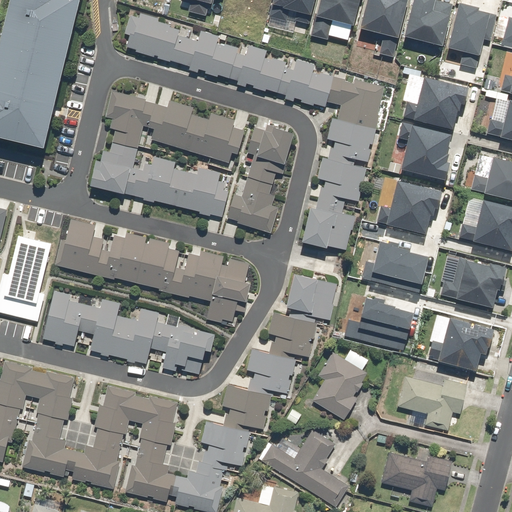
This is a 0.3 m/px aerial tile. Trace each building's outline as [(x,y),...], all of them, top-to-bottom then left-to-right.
[(0,0),(0,131),(44,143),(79,0),(0,0)] [(271,0),(268,17),(284,21),(286,11),(308,16),(311,0),(271,0)] [(318,0),(309,36),(328,41),(332,23),(356,29),(362,0),(318,0)] [(365,0),(358,30),(382,36),(378,54),(393,58),(407,0),(365,0)] [(433,0),(411,0),(402,38),(441,47),(448,15),(431,11),(433,0)] [(131,32),(128,43),(137,46),(136,49),(171,59),(171,57),(191,63),(189,67),(199,69),(199,66),(207,69),(206,70),(218,74),(219,72),(239,78),(238,81),(247,84),(248,81),(254,83),(254,85),(267,89),(267,87),(286,93),(285,96),(294,98),(295,95),(302,97),(302,99),(314,102),(315,101),(325,104),(326,102),(333,77),(312,71),(314,62),(297,56),(295,62),(265,53),(266,48),(249,43),(248,47),(246,52),(237,49),(239,46),(217,39),(219,34),(202,28),(199,38),(179,32),(181,26),(159,20),(160,16),(142,11),(141,15),(131,12),(125,30),(131,32)] [(511,69),(510,77),(503,75),(499,91),(511,94),(511,69)] [(368,157),(386,85),(356,77),(355,83),(333,77),(326,102),(339,105),(337,115),(333,115),(328,137),(332,138),(328,157),(323,156),(318,176),(323,177),(316,206),(310,204),(309,209),(301,239),(326,245),(327,242),(347,247),(354,215),(342,212),(346,195),(358,198),(367,165),(354,162),(356,154),(368,157)] [(467,88),(421,77),(415,104),(406,102),(402,118),(452,130),(458,105),(463,106),(467,88)] [(151,139),(233,164),(245,125),(210,114),(208,120),(190,114),(192,109),(169,102),(167,108),(145,102),(144,100),(111,92),(104,117),(112,120),(109,130),(116,132),(113,142),(137,148),(143,127),(154,130),(151,139)] [(511,103),(507,102),(502,124),(489,121),(486,134),(511,139),(511,103)] [(236,191),(229,216),(271,229),(278,208),(271,206),(276,189),(272,188),(277,171),(282,172),(295,129),(268,121),(267,127),(255,124),(245,154),(253,157),(243,192),(236,191)] [(449,136),(402,123),(398,138),(406,140),(398,170),(442,181),(450,151),(445,150),(449,136)] [(95,158),(89,181),(224,212),(230,186),(224,185),(225,178),(220,177),(221,170),(199,165),(198,173),(173,168),(175,159),(152,154),(151,161),(146,160),(145,164),(134,162),(137,148),(113,142),(110,151),(103,150),(100,159),(95,158)] [(511,163),(491,158),(485,181),(474,178),(471,190),(511,200),(511,163)] [(440,193),(395,182),(388,209),(380,207),(376,223),(425,235),(431,209),(436,210),(440,193)] [(511,207),(481,200),(474,227),(462,225),(458,241),(509,253),(511,241),(511,207)] [(0,238),(1,238),(8,207),(0,204),(0,238)] [(224,317),(233,319),(236,307),(245,309),(252,279),(247,278),(251,260),(231,255),(229,262),(222,260),(224,253),(201,248),(200,252),(189,250),(186,266),(176,263),(179,252),(167,249),(169,240),(127,230),(126,234),(115,232),(114,236),(111,247),(103,245),(106,234),(93,231),(96,221),(71,215),(59,263),(116,276),(116,275),(160,286),(159,287),(210,299),(206,317),(223,321),(224,317)] [(2,275),(0,282),(0,312),(15,316),(36,322),(43,295),(37,294),(49,244),(17,236),(7,276),(2,275)] [(443,279),(438,294),(490,309),(495,292),(498,293),(504,270),(459,257),(453,282),(443,279)] [(174,472),(167,498),(217,510),(224,484),(221,483),(225,463),(228,464),(242,467),(251,426),(263,429),(271,394),(285,397),(296,351),(310,355),(318,320),(327,322),(328,316),(332,317),(340,281),(295,270),(286,305),(290,306),(289,313),(273,309),(267,334),(272,335),(269,350),(251,346),(245,370),(252,372),(248,386),(228,382),(222,405),(228,407),(225,422),(205,417),(199,442),(204,443),(206,444),(203,457),(201,456),(198,470),(190,468),(188,475),(174,472)] [(54,292),(42,339),(74,347),(77,332),(93,336),(90,350),(145,364),(149,349),(165,353),(161,368),(199,377),(209,335),(155,322),(157,314),(140,310),(137,322),(115,317),(118,304),(102,300),(100,309),(68,301),(69,296),(54,292)] [(491,332),(447,319),(440,344),(433,342),(431,349),(437,351),(434,361),(470,371),(476,353),(484,355),(491,332)] [(344,360),(330,352),(317,374),(324,379),(312,400),(345,418),(356,398),(353,396),(367,372),(362,369),(368,359),(350,349),(344,360)] [(127,489),(167,498),(174,472),(168,470),(169,463),(163,461),(169,440),(172,441),(177,420),(175,419),(179,401),(151,394),(150,396),(136,392),(137,390),(108,383),(104,400),(101,400),(95,423),(98,423),(93,443),(87,442),(86,450),(65,445),(67,437),(60,435),(65,415),(69,416),(74,395),(70,394),(75,375),(48,368),(47,372),(34,369),(35,365),(5,357),(0,376),(0,375),(0,456),(2,457),(6,441),(12,443),(24,395),(42,399),(32,440),(27,439),(22,463),(114,485),(120,457),(118,456),(124,430),(126,431),(129,417),(143,421),(140,435),(143,435),(136,462),(133,462),(127,489)] [(402,378),(397,406),(426,412),(424,425),(449,430),(452,412),(459,414),(465,385),(444,381),(443,386),(402,378)] [(292,409),(286,418),(296,424),(302,415),(292,409)] [(269,442),(258,458),(334,508),(348,488),(322,471),(337,448),(311,430),(293,457),(269,442)] [(427,455),(425,461),(387,454),(382,484),(407,488),(410,489),(408,501),(432,506),(435,488),(444,490),(450,459),(427,455)] [(34,484),(25,482),(22,496),(31,498),(34,484)] [(260,504),(235,498),(232,511),(294,511),(292,511),(296,492),(264,486),(260,504)] [(36,496),(33,508),(28,506),(26,511),(52,511),(56,502),(36,496)] [(0,511),(7,511),(8,507),(8,506),(7,506),(7,505),(6,505),(5,504),(4,504),(3,503),(2,502),(1,502),(0,502),(0,501),(0,511)]
